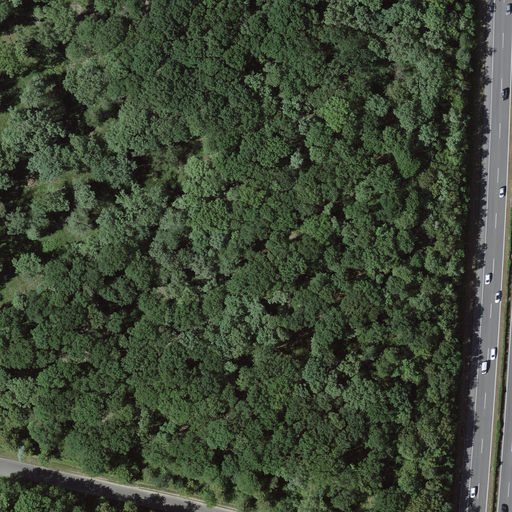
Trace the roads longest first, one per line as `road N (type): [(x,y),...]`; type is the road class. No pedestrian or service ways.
road 1 (motorway): [(504,0),(476,511)]
road 2 (track): [(0,387),(362,497)]
road 3 (unclassified): [(201,511),(0,466)]
